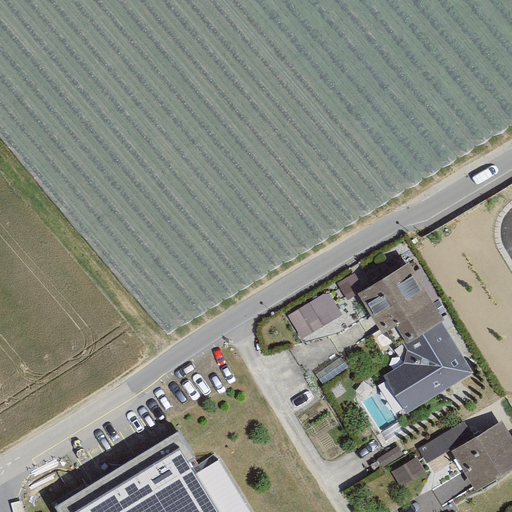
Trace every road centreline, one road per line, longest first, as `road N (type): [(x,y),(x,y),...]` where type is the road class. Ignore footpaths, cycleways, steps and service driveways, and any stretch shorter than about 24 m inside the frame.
road 1 (unclassified): [(226,324),(511,158)]
road 2 (unclassified): [(0,462),(226,324)]
road 3 (residential): [(346,511),(226,324)]
